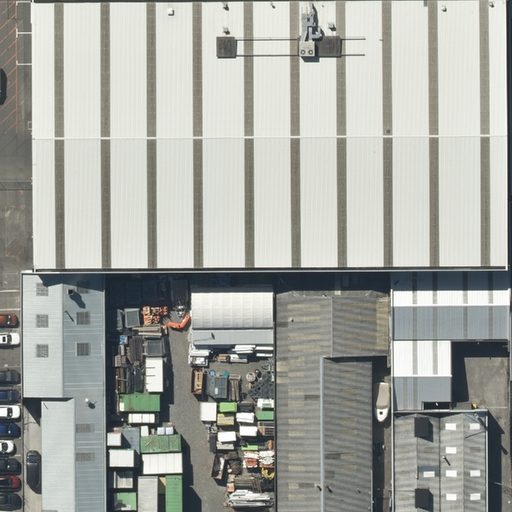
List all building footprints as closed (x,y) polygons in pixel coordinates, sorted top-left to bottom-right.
[(32,0),(31,271),(503,271),(504,0),(32,0)] [(504,283),(389,283),(389,351),(504,351),(504,283)] [(371,511),(371,366),(387,366),(387,285),(277,285),(277,511),(371,511)] [(21,408),(36,408),(36,511),(101,511),(99,287),(20,288),(21,408)] [(275,292),(226,293),(226,416),(276,416),(275,292)] [(106,373),(138,373),(138,402),(105,402),(105,414),(161,414),(161,318),(106,318),(106,373)] [(448,353),(390,353),(390,419),(448,419),(448,353)] [(482,511),(482,423),(391,423),(390,511),(482,511)] [(175,430),(112,430),(112,509),(175,508),(175,430)] [(230,438),(230,452),(213,452),(212,511),(272,511),(273,438),(230,438)]
